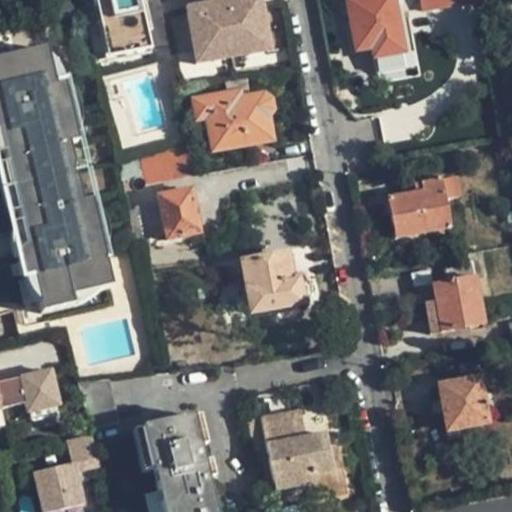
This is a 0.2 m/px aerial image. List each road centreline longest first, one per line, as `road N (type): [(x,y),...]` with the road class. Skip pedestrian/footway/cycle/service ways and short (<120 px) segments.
road 1 (residential): [(302,0),(400,511)]
road 2 (unknown): [(371,361),(139,404)]
